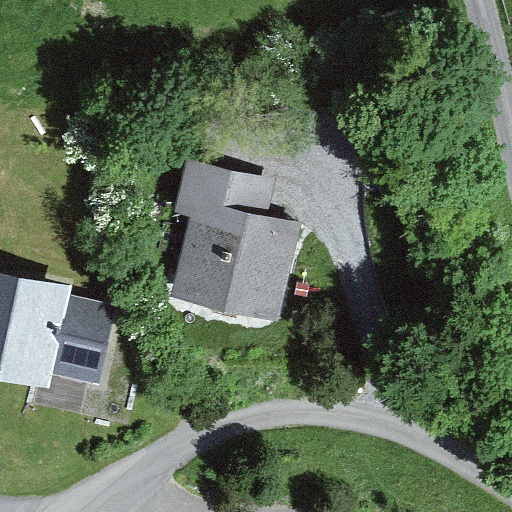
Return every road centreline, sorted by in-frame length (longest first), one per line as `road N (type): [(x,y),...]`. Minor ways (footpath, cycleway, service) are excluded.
road 1 (residential): [(511,487),(414,436),(292,414),(185,440),(67,511)]
road 2 (unclassified): [(480,0),(511,125)]
